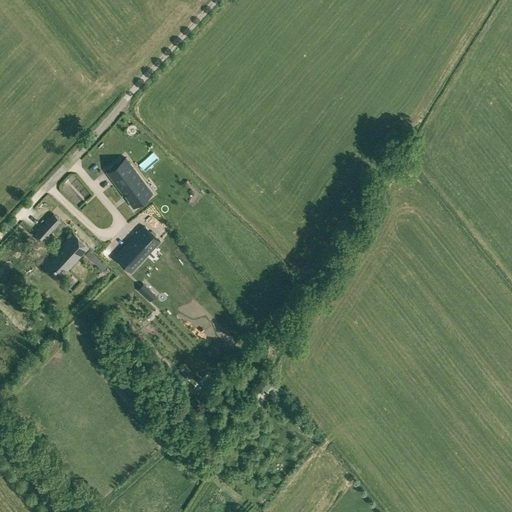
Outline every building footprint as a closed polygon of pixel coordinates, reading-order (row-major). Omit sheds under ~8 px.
[(98,88),(75,113),(89,125),(98,116),(94,112),(107,97),(98,88)] [(108,171),(106,172),(107,173),(133,207),(133,208),(147,197),(151,195),(152,193),(152,192),(126,158),(125,157),(111,168),(108,171)] [(91,195),(75,213),(87,224),(104,207),(91,195)] [(134,215),(112,195),(103,205),(125,225),(134,215)] [(99,236),(116,218),(106,209),(90,227),(99,236)] [(34,234),(42,242),(49,234),(61,221),(52,214),(34,234)] [(116,257),(115,257),(131,272),(131,271),(159,242),(160,241),(144,226),(143,227),(116,257)] [(66,268),(67,270),(74,262),(88,247),(73,233),(49,258),(47,259),(44,262),(44,264),(45,265),(44,267),(56,279),(66,268)] [(6,252),(12,246),(2,237),(0,238),(0,252),(3,249),(6,252)] [(106,267),(89,251),(85,255),(102,270),(106,267)] [(116,274),(122,267),(117,264),(112,270),(116,274)] [(155,295),(143,284),(138,290),(149,301),(155,295)] [(277,381),(269,376),(261,387),(268,393),(269,392),(271,394),(273,392),(279,397),(284,390),(275,383),(277,381)] [(125,384),(116,393),(126,405),(135,396),(125,384)] [(261,399),(257,396),(252,404),(256,407),(261,399)] [(222,511),(210,501),(200,511),(222,511)]
